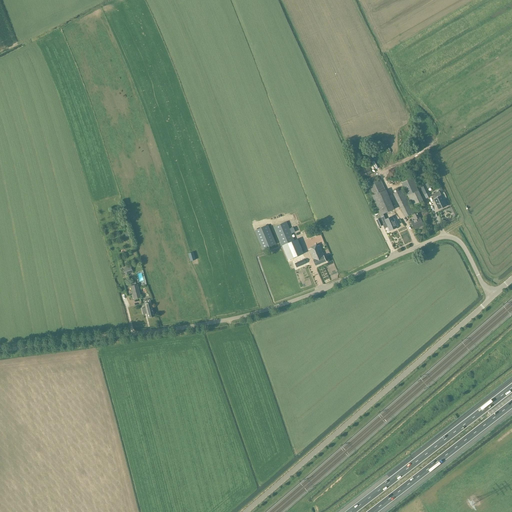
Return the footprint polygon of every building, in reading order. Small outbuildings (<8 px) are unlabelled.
[(369,166),(359,170),(361,177),(372,173),(369,166)] [(426,169),(417,173),(419,178),(428,174),(426,169)] [(413,207),(424,202),(413,177),(401,183),(413,207)] [(390,231),(397,227),(393,216),(386,219),(385,216),(383,214),(395,209),(381,179),(367,185),(379,212),(377,213),(378,214),(375,215),(377,219),(376,219),(379,227),(387,223),(390,231)] [(425,184),(420,186),(424,194),(426,198),(431,196),(425,184)] [(415,212),(403,189),(394,193),(405,217),(415,212)] [(432,194),(434,199),(439,209),(447,206),(441,195),(439,191),(432,194)] [(414,229),(420,226),(420,227),(424,225),(420,218),(418,213),(414,215),(416,220),(411,222),(414,229)] [(294,240),(292,234),(295,232),(294,227),(289,229),(287,222),(274,227),(282,245),(282,246),(288,260),(304,254),(298,239),(294,240)] [(255,230),(263,250),(276,244),(268,225),(255,230)] [(319,245),(309,250),(316,267),(327,262),(319,245)] [(134,299),(141,297),(137,284),(136,284),(135,282),(130,283),(130,286),(132,294),(130,295),(131,300),(134,299)] [(145,307),(141,308),(143,314),(147,313),(148,318),(154,316),(151,302),(144,303),(145,307)]
